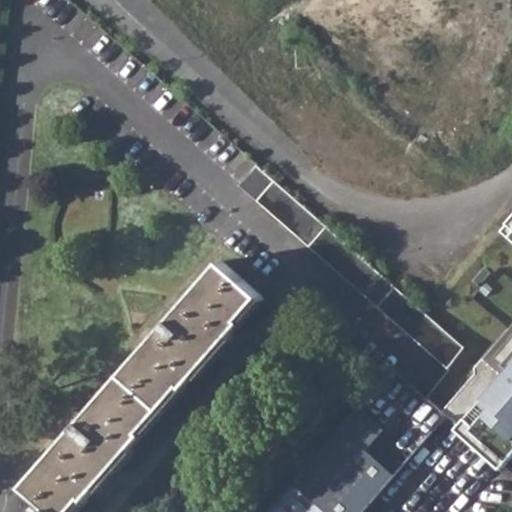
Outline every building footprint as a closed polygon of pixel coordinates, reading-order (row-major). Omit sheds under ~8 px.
[(448,369),(464,349),(274,181),(255,165),(238,185),(448,369)] [(511,218),(500,232),(511,241),(511,326),(474,370),(474,376),(442,412),(503,468),(511,458),(511,218)] [(24,486),(53,511),(71,511),(84,498),(86,501),(114,469),(144,435),(142,432),(183,385),(186,387),(214,356),(243,323),(239,319),(261,296),(221,261),(24,486)] [(359,409),(342,429),(366,450),(384,430),(359,409)] [(342,429),(293,486),(322,511),(363,511),(395,475),(366,450),(342,429)] [(322,511),(293,486),(273,509),(270,511),(322,511)]
